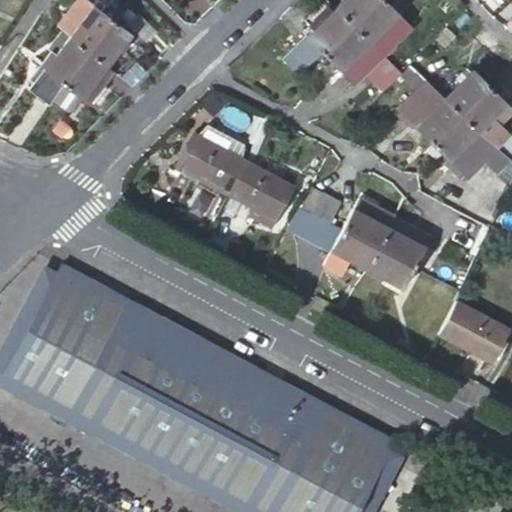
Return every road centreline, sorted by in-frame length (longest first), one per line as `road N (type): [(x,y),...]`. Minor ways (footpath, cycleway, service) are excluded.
road 1 (residential): [(53,200),(511,442)]
road 2 (residential): [(201,52),(53,200)]
